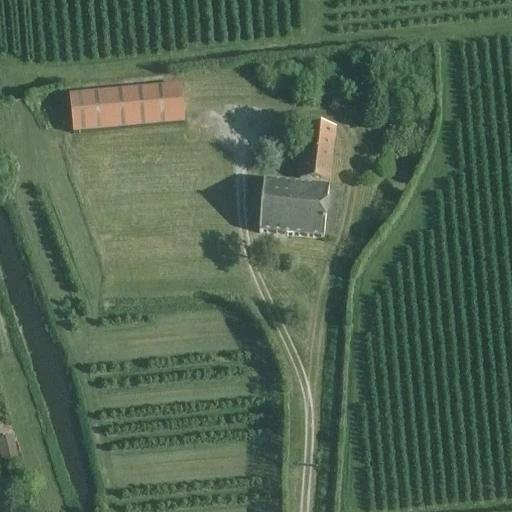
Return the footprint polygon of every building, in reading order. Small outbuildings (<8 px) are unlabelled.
[(305,93),(328,91),(325,65),(303,67),(305,93)] [(184,124),(181,86),(69,97),(72,135),(184,124)] [(330,185),(336,131),(303,127),(298,182),(330,185)] [(323,241),(323,239),(332,240),(333,225),(335,225),(337,211),(327,210),(328,191),(262,185),(258,235),(323,241)] [(18,460),(12,437),(0,439),(0,460),(1,464),(18,460)]
